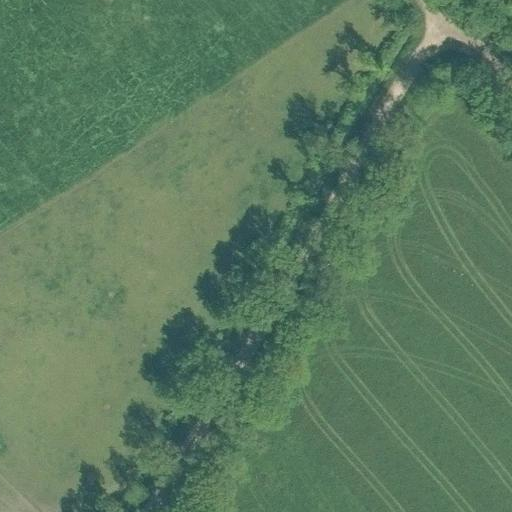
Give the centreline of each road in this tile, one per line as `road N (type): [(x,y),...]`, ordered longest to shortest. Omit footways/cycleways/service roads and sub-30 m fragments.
road 1 (track): [(456,0),(153,511)]
road 2 (track): [(430,0),(511,88)]
